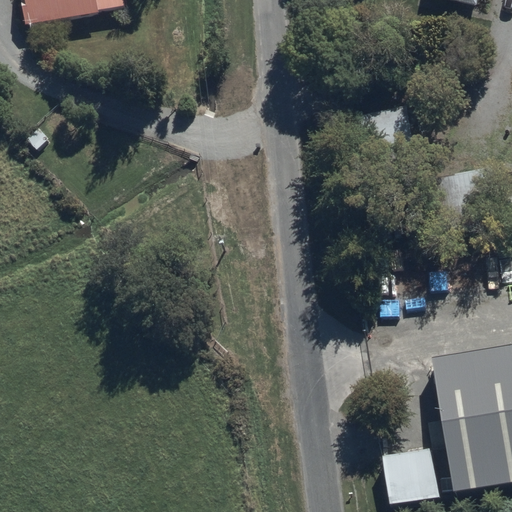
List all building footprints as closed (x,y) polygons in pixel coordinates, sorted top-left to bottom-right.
[(124,15),(121,0),(27,0),(34,33),(124,15)] [(428,0),(428,1),(480,13),(482,0),(428,0)] [(359,124),(374,179),(421,167),(407,112),(359,124)] [(511,487),(511,348),(436,359),(456,496),(511,487)] [(392,511),(408,511),(443,506),(434,457),(384,467),(392,511)]
